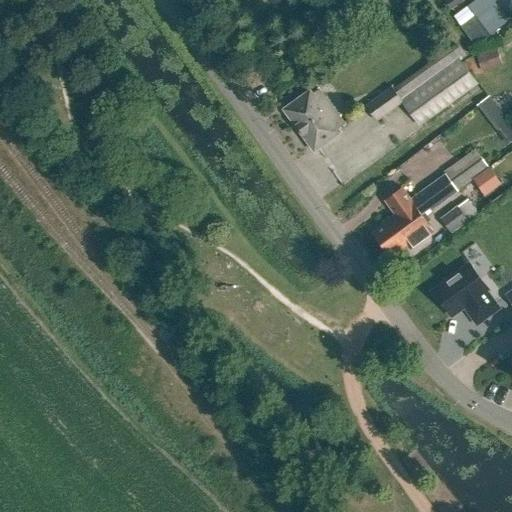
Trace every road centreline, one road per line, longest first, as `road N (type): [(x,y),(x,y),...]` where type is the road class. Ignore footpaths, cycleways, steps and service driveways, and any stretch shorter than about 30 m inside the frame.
road 1 (residential): [(383,299),(167,0)]
road 2 (unclassified): [(383,299),(351,354),(348,381),(426,511)]
road 3 (residential): [(511,423),(450,388),(383,299)]
